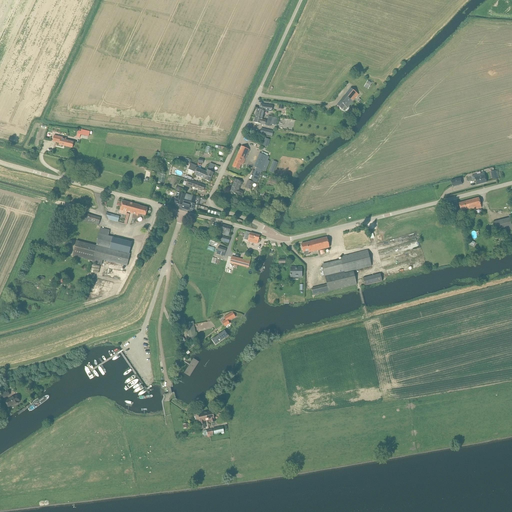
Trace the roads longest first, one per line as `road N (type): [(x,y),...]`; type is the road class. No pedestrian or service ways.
road 1 (unclassified): [(200,215),(299,0)]
road 2 (unclassified): [(283,239),(511,181)]
road 3 (unclassified): [(183,212),(0,161)]
road 4 (residential): [(167,259),(159,328),(166,380)]
